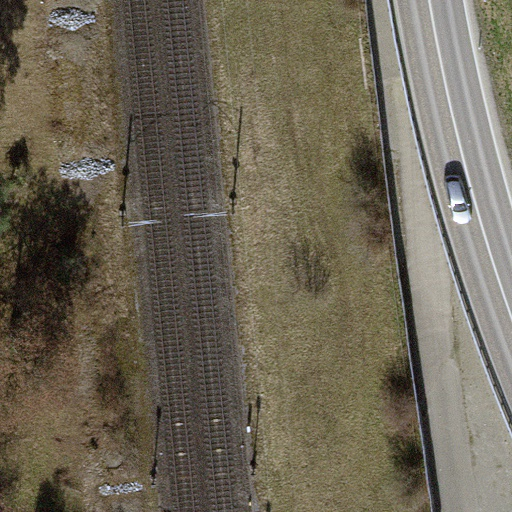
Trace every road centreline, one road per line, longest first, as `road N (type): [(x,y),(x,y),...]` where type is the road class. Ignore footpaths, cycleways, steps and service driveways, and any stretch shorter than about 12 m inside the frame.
road 1 (unclassified): [(381,0),(454,511)]
road 2 (primary): [(511,314),(470,189),(434,0)]
